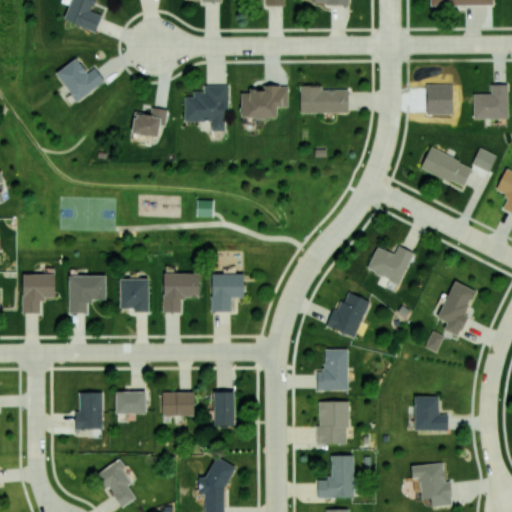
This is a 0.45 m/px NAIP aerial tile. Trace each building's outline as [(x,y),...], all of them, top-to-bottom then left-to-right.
[(96,30),(101,13),(91,10),(93,0),(69,0),(64,21),(96,30)] [(53,72),(75,101),(103,80),(93,66),(85,72),(74,57),(53,72)] [(506,83),(490,83),(490,93),(472,93),(472,118),(506,118),(506,83)] [(183,120),(210,121),(210,131),(226,131),(226,84),(203,84),(203,91),(192,91),(192,96),(183,96),(183,120)] [(275,116),(275,106),(287,106),(287,86),(263,86),(263,93),(242,93),(242,116),(275,116)] [(347,112),(347,87),(299,87),(299,112),(347,112)] [(129,133),(157,138),(158,126),(163,127),(166,109),(151,107),(149,116),(132,113),(129,133)] [(462,187),(472,166),(429,146),(419,167),(462,187)] [(511,212),(511,170),(504,167),(494,189),(508,195),(502,207),(511,212)] [(195,197),(194,216),(212,217),(213,197),(195,197)] [(393,253),(376,246),(366,268),(399,283),(412,251),(397,245),(393,253)] [(21,313),(39,313),(39,298),(53,298),(53,273),(21,273),(21,313)] [(198,297),(198,273),(162,273),(162,312),(179,312),(179,297),(198,297)] [(229,311),(229,297),(242,297),(242,273),(210,273),(210,311),(229,311)] [(86,313),(86,299),(105,299),(105,274),(67,274),(67,313),(86,313)] [(119,278),(119,311),(147,311),(147,278),(119,278)] [(474,290),(453,280),(436,317),(445,322),(443,328),(458,335),(467,315),(463,314),(474,290)] [(327,327),(354,337),(368,300),(342,290),(327,327)] [(316,371),(316,390),(347,390),(347,348),(324,348),(324,371),(316,371)] [(114,414),(144,414),(144,391),(114,391),(114,414)] [(75,429),(102,429),(102,392),(75,392),(75,429)] [(192,392),(160,392),(160,416),(192,416),(192,392)] [(233,392),(212,392),(212,426),(233,426),(233,392)] [(413,430),(447,430),(447,414),(437,414),(437,396),(413,396),(413,430)] [(347,401),(317,401),(317,443),(347,443),(347,401)] [(352,455),(330,455),(330,479),(316,479),(316,497),(352,497),(352,455)] [(135,496),(126,485),(132,481),(116,460),(95,475),(120,507),(135,496)] [(204,494),(203,511),(225,511),(226,461),(209,461),(209,477),(198,477),(198,494),(204,494)] [(450,505),(449,481),(443,481),(443,463),(410,464),(410,478),(418,478),(419,499),(428,499),(428,506),(450,505)]
